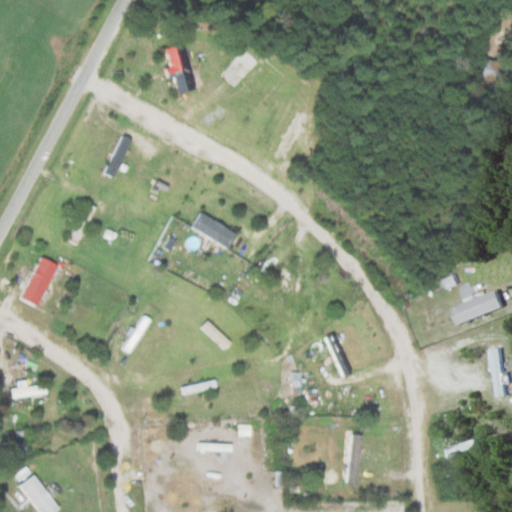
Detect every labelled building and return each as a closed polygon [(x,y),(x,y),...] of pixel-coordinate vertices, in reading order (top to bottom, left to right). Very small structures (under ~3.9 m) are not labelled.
[(180,44),(160,48),(166,78),(170,77),(173,93),(190,90),(180,44)] [(240,79),(256,62),(243,50),(227,67),(240,79)] [(494,83),(500,64),(481,59),(475,78),(494,83)] [(303,117),(295,113),(275,155),(284,159),(303,117)] [(128,139),(120,135),(102,174),(110,178),(128,139)] [(73,245),(94,209),(85,204),(65,241),(73,245)] [(224,249),(232,233),(196,213),(188,228),(224,249)] [(16,299),(32,307),(53,265),(37,258),(16,299)] [(270,275),(289,296),(300,285),(289,274),(284,278),(276,269),(270,275)] [(502,308),(497,292),(450,306),(456,323),(502,308)] [(147,321),(141,316),(120,349),(127,353),(147,321)] [(348,373),(331,333),(322,337),(339,377),(348,373)] [(490,349),(496,397),(506,395),(500,347),(490,349)] [(185,386),(186,394),(210,389),(208,381),(185,386)] [(6,385),(9,399),(43,392),(42,383),(24,387),(23,382),(6,385)] [(343,482),(353,483),(358,435),(349,434),(343,482)] [(478,447),(476,439),(442,450),(444,457),(478,447)] [(23,454),(21,442),(4,445),(6,457),(23,454)] [(50,511),(55,508),(29,475),(15,485),(36,511),(50,511)]
